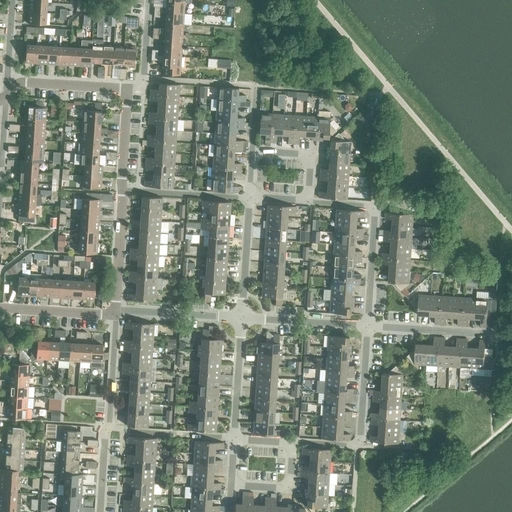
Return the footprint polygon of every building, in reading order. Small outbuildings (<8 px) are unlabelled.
[(29,2),(28,12),(46,14),(46,3),(29,2)] [(166,2),(166,13),(183,14),(184,3),(166,2)] [(46,14),(28,12),(27,24),(45,25),(46,14)] [(166,13),(165,24),(183,25),(183,14),(166,13)] [(125,27),(138,28),(138,18),(126,18),(125,27)] [(165,24),(164,34),(182,35),(183,25),(165,24)] [(164,34),(163,45),(181,46),(182,35),(164,34)] [(68,66),(69,48),(70,42),(59,41),(59,47),(58,65),(68,66)] [(25,63),(36,64),(37,46),(26,45),(25,63)] [(91,45),(91,49),(90,63),(91,63),(101,63),(102,45),(91,45)] [(113,46),(102,45),(101,63),(112,64),(113,46)] [(163,45),(163,56),(181,57),(181,46),(163,45)] [(36,64),(47,64),(48,46),(37,46),(36,64)] [(47,64),(58,65),(59,47),(48,46),(47,64)] [(124,47),(113,46),(112,64),(123,65),(124,47)] [(135,48),(124,47),(123,65),(134,65),(135,48)] [(68,66),(79,66),(80,48),(69,48),(68,66)] [(80,48),(79,66),(90,67),(91,63),(90,63),(91,49),(80,48)] [(181,57),(163,56),(162,67),(162,74),(179,76),(181,57)] [(208,59),(207,68),(216,68),(217,59),(208,59)] [(217,59),(216,68),(230,69),(230,60),(217,59)] [(150,90),(150,95),(178,97),(179,85),(159,84),(158,90),(150,90)] [(217,88),(216,99),(245,101),(245,96),(237,95),(238,89),(217,88)] [(158,101),(157,107),(177,108),(178,97),(150,95),(149,101),(158,101)] [(216,99),(216,111),(236,112),(236,106),(244,107),(245,101),(216,99)] [(28,107),(27,118),(45,119),(46,108),(42,108),(42,103),(35,102),(35,107),(28,107)] [(51,104),(50,115),(62,116),(62,105),(51,104)] [(83,111),(82,122),(100,123),(101,112),(93,111),(94,106),(87,106),(87,111),(83,111)] [(149,112),(148,118),(177,120),(177,108),(157,107),(157,113),(149,112)] [(366,110),(360,119),(367,124),(373,114),(366,110)] [(216,111),(215,122),(243,124),(244,118),(236,118),(236,112),(216,111)] [(348,113),(343,117),(349,124),(353,120),(348,113)] [(264,142),(270,143),(272,114),(260,114),(259,134),(265,134),(264,142)] [(276,135),(282,135),(283,115),(272,114),(270,143),(276,143),(276,135)] [(287,144),(293,144),(294,116),(283,115),(282,135),(288,136),(287,144)] [(294,116),(293,144),(298,144),(299,136),(305,137),(306,117),(294,116)] [(317,117),(306,117),(305,137),(310,137),(310,140),(316,140),(317,117)] [(329,118),(317,117),(316,140),(321,141),(322,138),(328,138),(336,131),(335,130),(329,123),(329,118)] [(27,118),(26,129),(44,130),(45,119),(27,118)] [(156,124),(156,130),(176,131),(177,120),(148,118),(148,123),(156,124)] [(333,120),(329,123),(335,130),(338,126),(333,120)] [(82,122),(81,132),(99,134),(100,128),(100,123),(82,122)] [(215,122),(214,134),(235,135),(235,129),(243,130),(243,124),(215,122)] [(26,129),(26,140),(44,141),(44,130),(26,129)] [(147,135),(147,141),(175,142),(176,131),(156,130),(155,136),(147,135)] [(81,132),(81,143),(99,144),(99,134),(81,132)] [(327,147),(326,152),(349,154),(350,142),(345,142),(338,133),(330,141),(329,147),(327,147)] [(214,134),(214,145),(242,147),(242,141),(234,141),(235,135),(214,134)] [(26,140),(25,151),(43,152),(44,141),(26,140)] [(155,147),(154,153),(174,154),(175,142),(147,141),(147,146),(155,147)] [(81,143),(80,154),(98,155),(99,144),(81,143)] [(214,145),(213,156),(233,158),(233,152),(242,152),(242,147),(214,145)] [(25,151),(24,161),(38,162),(37,163),(42,163),(43,152),(25,151)] [(329,158),(328,164),(349,165),(349,154),(326,152),(326,158),(329,158)] [(146,158),(145,163),(174,165),(174,154),(154,153),(154,158),(146,158)] [(79,165),(84,166),(84,165),(97,166),(97,165),(98,155),(80,154),(79,165)] [(213,156),(212,168),(240,169),(241,164),(233,163),(233,158),(213,156)] [(20,161),(19,172),(37,173),(37,163),(38,162),(24,161),(20,161)] [(153,169),(153,175),(173,177),(174,165),(145,163),(145,169),(153,169)] [(320,169),(320,175),(348,176),(349,165),(328,164),(328,169),(320,169)] [(84,166),(83,176),(101,177),(102,166),(97,165),(97,166),(84,165),(84,166)] [(212,168),(211,179),(232,180),(232,175),(240,175),(240,169),(212,168)] [(19,172),(18,183),(36,184),(37,173),(19,172)] [(173,177),(153,175),(152,181),(144,180),(144,186),(172,188),(173,177)] [(327,181),(327,186),(347,188),(348,176),(320,175),(319,180),(327,181)] [(101,177),(83,176),(83,187),(100,188),(101,177)] [(232,180),(211,179),(211,191),(239,193),(239,187),(231,186),(232,180)] [(18,183),(18,193),(35,195),(36,184),(18,183)] [(347,188),(327,186),(326,192),(318,192),(318,198),(346,200),(347,188)] [(18,193),(17,204),(35,205),(35,195),(18,193)] [(82,198),(81,210),(99,211),(100,200),(102,200),(112,201),(112,195),(86,193),(86,199),(82,198)] [(141,197),(141,209),(161,210),(162,198),(141,197)] [(210,207),(209,213),(229,215),(230,203),(202,201),(201,207),(210,207)] [(35,205),(17,204),(16,215),(23,216),(23,221),(30,222),(30,216),(34,217),(35,205)] [(267,205),(266,217),(287,218),(287,212),(295,213),(295,207),(267,205)] [(141,209),(140,220),(160,221),(161,210),(141,209)] [(81,210),(80,220),(98,222),(99,211),(81,210)] [(336,210),(335,221),(355,223),(355,217),(364,217),(364,211),(336,210)] [(201,219),(200,224),(229,226),(229,215),(209,213),(209,219),(201,219)] [(392,219),(392,225),(412,226),(413,215),(385,213),(384,219),(392,219)] [(266,217),(266,228),(286,230),(287,218),(266,217)] [(80,220),(80,231),(98,232),(98,222),(80,220)] [(140,220),(139,231),(159,233),(160,221),(140,220)] [(335,221),(334,233),(362,235),(363,229),(355,229),(355,223),(335,221)] [(208,230),(208,236),(228,237),(229,226),(200,224),(200,230),(208,230)] [(383,235),(383,236),(412,238),(412,226),(392,225),(392,231),(384,230),(383,235)] [(266,228),(265,240),(285,241),(286,230),(266,228)] [(80,231),(79,242),(97,243),(98,232),(80,231)] [(139,231),(138,243),(159,244),(159,233),(139,231)] [(334,233),(333,244),(354,245),(354,240),(362,240),(362,235),(334,233)] [(208,236),(207,247),(227,249),(228,237),(208,236)] [(391,242),(391,248),(411,249),(412,238),(383,236),(383,237),(383,241),(391,242)] [(265,240),(264,251),(284,252),(285,241),(265,240)] [(97,243),(79,242),(78,253),(96,254),(97,243)] [(130,248),(130,254),(158,256),(159,244),(138,243),(138,249),(130,248)] [(333,244),(333,255),(361,257),(361,252),(353,251),(354,245),(333,244)] [(207,247),(206,259),(226,260),(227,249),(207,247)] [(382,253),(382,259),(410,260),(411,249),(391,248),(390,254),(382,253)] [(264,251),(263,262),(284,264),(284,252),(264,251)] [(137,260),(137,266),(157,267),(158,256),(130,254),(129,259),(137,260)] [(333,255),(332,267),(352,268),(353,262),(361,263),(361,257),(333,255)] [(206,259),(205,270),(226,271),(226,260),(206,259)] [(390,265),(389,271),(409,272),(410,260),(382,259),(381,264),(390,265)] [(17,262),(12,267),(17,273),(22,269),(17,262)] [(263,262),(263,274),(283,275),(284,264),(263,262)] [(128,271),(128,276),(156,278),(157,267),(137,266),(137,271),(128,271)] [(12,267),(6,271),(11,278),(17,273),(12,267)] [(332,267),(331,278),(359,280),(360,274),(352,274),(352,268),(332,267)] [(202,276),(202,281),(225,283),(226,271),(205,270),(205,276),(202,276)] [(409,272),(389,271),(388,282),(393,283),(400,291),(409,284),(409,272)] [(263,274),(262,285),(285,287),(285,281),(283,281),(283,275),(263,274)] [(136,283),(135,288),(156,290),(156,278),(128,276),(128,282),(136,283)] [(17,295),(28,296),(29,278),(18,277),(18,281),(13,281),(12,288),(17,288),(17,295)] [(28,296),(39,297),(40,279),(29,278),(28,296)] [(331,278),(330,290),(351,291),(351,285),(359,286),(359,280),(331,278)] [(39,297),(50,297),(51,280),(40,279),(39,297)] [(50,297),(60,298),(62,280),(51,280),(50,297)] [(60,298),(71,299),(72,281),(62,280),(60,298)] [(71,299),(82,300),(83,282),(72,281),(71,299)] [(225,283),(202,281),(202,287),(204,287),(204,293),(204,302),(210,302),(210,294),(224,295),(225,283)] [(83,282),(82,300),(93,300),(94,282),(83,282)] [(285,287),(262,285),(261,297),(275,298),(275,306),(281,307),(281,298),(282,292),(285,292),(285,287)] [(156,290),(135,288),(135,294),(127,294),(127,300),(155,301),(156,290)] [(330,290),(330,301),(353,302),(353,297),(350,297),(351,291),(330,290)] [(488,299),(487,312),(494,312),(496,313),(497,293),(488,292),(488,299)] [(417,315),(429,316),(430,296),(419,295),(410,302),(418,310),(417,315)] [(434,324),(440,325),(442,296),(430,296),(429,316),(435,316),(434,324)] [(446,317),(452,317),(453,297),(442,296),(440,325),(445,325),(446,317)] [(457,326),(463,326),(465,298),(453,297),(452,317),(458,318),(457,326)] [(469,319),(475,319),(476,299),(465,298),(463,326),(468,327),(469,319)] [(476,299),(475,319),(480,319),(480,327),(486,328),(487,318),(487,312),(488,299),(476,299)] [(353,302),(330,301),(329,313),(349,314),(350,308),(352,308),(353,302)] [(133,329),(132,335),(153,336),(153,324),(125,322),(125,328),(133,329)] [(198,345),(198,350),(220,352),(221,340),(207,339),(208,330),(202,330),(201,339),(201,345),(198,345)] [(124,340),(124,346),(152,347),(153,336),(132,335),(132,340),(124,340)] [(258,342),(257,354),(280,356),(281,350),(278,350),(278,344),(279,335),(273,335),(272,343),(258,342)] [(328,335),(327,347),(350,349),(350,343),(347,343),(348,337),(328,335)] [(426,365),(437,366),(439,338),(434,337),(433,345),(427,345),(426,365)] [(437,366),(449,367),(450,347),(444,346),(445,338),(439,338),(437,366)] [(449,367),(460,368),(462,339),(456,339),(456,347),(450,347),(449,367)] [(460,368),(471,368),(473,348),(467,348),(467,340),(462,339),(460,368)] [(473,348),(471,368),(483,369),(485,349),(485,341),(479,340),(479,348),(473,348)] [(36,359),(47,360),(48,342),(37,341),(36,348),(31,348),(31,355),(36,355),(36,359)] [(47,360),(58,360),(59,342),(48,342),(47,360)] [(58,360),(68,361),(70,343),(59,342),(58,360)] [(68,361),(79,362),(80,344),(70,343),(68,361)] [(79,362),(90,362),(91,345),(80,344),(79,362)] [(414,365),(426,365),(427,345),(415,344),(415,349),(407,356),(414,365)] [(91,345),(90,362),(90,367),(101,368),(101,359),(107,360),(107,353),(102,353),(102,345),(91,345)] [(131,352),(131,357),(151,359),(152,347),(124,346),(123,351),(131,352)] [(20,347),(19,359),(26,359),(25,365),(29,365),(33,362),(29,357),(20,347)] [(327,347),(326,359),(346,360),(347,354),(349,354),(350,349),(327,347)] [(485,349),(483,369),(492,370),(493,350),(485,349)] [(200,356),(199,362),(220,363),(220,352),(198,350),(197,356),(200,356)] [(257,354),(257,366),(277,367),(277,361),(280,361),(280,356),(257,354)] [(122,363),(122,368),(150,370),(151,359),(131,357),(131,363),(122,363)] [(10,375),(28,376),(29,365),(25,365),(26,359),(19,359),(18,364),(11,364),(10,375)] [(326,359),(325,370),(354,372),(354,366),(346,366),(346,360),(326,359)] [(199,362),(199,373),(219,375),(220,363),(199,362)] [(257,366),(256,377),(276,378),(277,367),(257,366)] [(382,373),(382,385),(402,386),(403,375),(396,367),(387,374),(382,373)] [(130,374),(129,380),(150,382),(150,370),(122,368),(122,374),(130,374)] [(325,370),(325,381),(345,383),(345,377),(353,377),(354,372),(325,370)] [(199,373),(198,385),(218,386),(219,375),(199,373)] [(10,386),(28,387),(28,376),(10,375),(10,386)] [(256,377),(255,388),(275,390),(276,378),(256,377)] [(129,380),(129,392),(149,393),(150,382),(129,380)] [(325,381),(324,393),(352,395),(352,389),(344,388),(345,383),(325,381)] [(0,390),(9,391),(9,396),(27,398),(28,387),(10,386),(5,385),(0,385),(0,390)] [(198,385),(197,396),(218,397),(218,386),(198,385)] [(373,390),(373,396),(401,398),(402,386),(382,385),(381,391),(373,390)] [(255,388),(254,400),(275,401),(275,390),(255,388)] [(129,392),(128,403),(148,404),(149,393),(129,392)] [(324,393),(323,404),(343,405),(344,400),(352,400),(352,395),(324,393)] [(9,396),(8,407),(26,408),(27,398),(9,396)] [(189,401),(188,407),(217,409),(218,397),(197,396),(197,402),(189,401)] [(381,402),(380,408),(400,409),(401,398),(373,396),(373,401),(381,402)] [(49,400),(49,410),(51,410),(60,411),(61,400),(49,400)] [(254,400),(254,411),(274,412),(275,401),(254,400)] [(128,403),(127,414),(148,416),(148,404),(128,403)] [(323,404),(322,416),(351,417),(351,416),(351,413),(351,412),(343,411),(343,405),(323,404)] [(3,407),(3,412),(8,413),(8,418),(26,420),(26,408),(8,407),(3,407)] [(196,413),(196,419),(216,420),(217,409),(188,407),(188,412),(196,413)] [(372,413),(371,419),(400,421),(400,409),(380,408),(380,414),(372,413)] [(51,410),(51,421),(59,421),(60,411),(51,410)] [(254,411),(253,422),(273,424),(274,412),(254,411)] [(148,416),(127,414),(127,426),(147,427),(148,416)] [(322,416),(322,427),(342,428),(342,422),(350,423),(351,417),(322,416)] [(216,420),(196,419),(195,425),(187,424),(187,430),(215,432),(216,420)] [(379,425),(379,431),(399,432),(400,421),(371,419),(371,424),(379,425)] [(273,424),(253,422),(252,434),(281,436),(281,430),(273,430),(273,424)] [(7,427),(6,438),(24,439),(25,428),(7,427)] [(342,428),(322,427),(321,439),(349,441),(350,434),(341,434),(342,428)] [(62,430),(61,441),(79,443),(80,431),(62,430)] [(399,432),(379,431),(378,436),(370,436),(370,442),(398,444),(399,432)] [(135,443),(135,449),(155,451),(156,439),(128,437),(127,443),(135,443)] [(6,438),(6,449),(24,450),(24,439),(6,438)] [(61,441),(61,452),(79,453),(79,443),(61,441)] [(194,441),(194,453),(214,454),(214,448),(222,449),(223,443),(194,441)] [(310,455),(309,460),(329,462),(330,450),(302,448),(301,454),(310,455)] [(6,449),(5,459),(23,461),(24,450),(6,449)] [(127,454),(126,460),(155,462),(155,451),(135,449),(135,455),(127,454)] [(61,452),(60,463),(78,464),(79,453),(61,452)] [(194,453),(193,464),(221,466),(222,461),(213,460),(214,454),(194,453)] [(5,459),(4,470),(18,471),(18,472),(22,472),(23,461),(5,459)] [(134,466),(134,472),(154,473),(155,462),(126,460),(126,466),(134,466)] [(301,466),(300,471),(329,473),(329,462),(309,460),(309,466),(301,466)] [(59,474),(64,475),(64,474),(77,475),(77,474),(78,464),(60,463),(59,474)] [(193,464),(192,476),(212,477),(213,471),(221,472),(221,466),(193,464)] [(0,469),(0,480),(17,482),(18,472),(18,471),(4,470),(0,469)] [(308,477),(308,483),(328,484),(329,473),(300,471),(300,477),(308,477)] [(125,478),(125,483),(153,485),(154,473),(134,472),(133,478),(125,477),(125,478)] [(64,481),(63,485),(81,486),(82,475),(77,474),(77,475),(64,474),(64,475),(59,474),(59,480),(64,481)] [(192,476),(191,487),(220,489),(220,483),(212,483),(212,477),(192,476)] [(0,480),(0,491),(16,493),(17,482),(0,480)] [(132,489),(132,495),(152,496),(153,485),(125,483),(124,488),(132,489)] [(305,489),(304,494),(327,496),(328,484),(308,483),(307,489),(305,489)] [(63,485),(63,496),(80,497),(81,486),(63,485)] [(191,487),(191,498),(211,500),(211,494),(219,495),(219,494),(220,489),(191,487)] [(0,491),(0,502),(19,504),(20,493),(16,493),(0,491)] [(327,496),(304,494),(304,500),(307,500),(306,506),(311,511),(315,511),(321,507),(326,508),(327,496)] [(124,500),(123,506),(152,507),(152,496),(132,495),(132,500),(124,500)] [(63,496),(62,506),(80,508),(80,497),(63,496)] [(234,511),(246,511),(247,497),(241,496),(241,504),(235,504),(234,511)] [(246,511),(257,511),(258,505),(252,505),(253,497),(252,497),(247,497),(246,511)] [(191,498),(190,510),(218,511),(219,506),(211,506),(211,500),(191,498)] [(257,511),(268,511),(270,498),(264,498),(264,506),(258,505),(257,511)] [(268,511),(280,511),(281,507),(275,506),(275,498),(270,498),(268,511)] [(0,511),(18,511),(19,504),(0,502),(0,511)]
